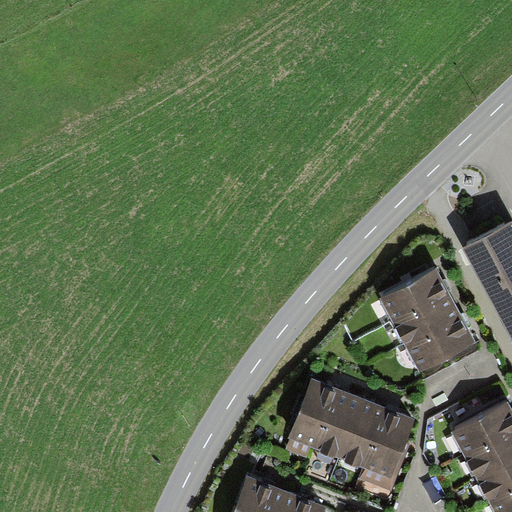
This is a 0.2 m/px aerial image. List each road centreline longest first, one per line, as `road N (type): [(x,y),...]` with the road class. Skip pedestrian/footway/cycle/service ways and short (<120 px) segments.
road 1 (tertiary): [(174,511),(242,390),(317,297),(511,101)]
road 2 (unknown): [(421,188),(511,354)]
